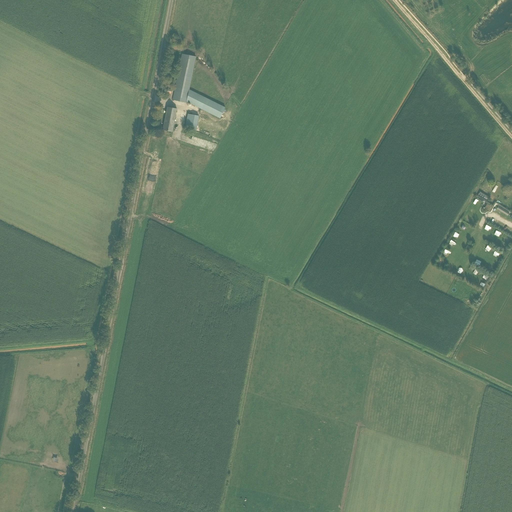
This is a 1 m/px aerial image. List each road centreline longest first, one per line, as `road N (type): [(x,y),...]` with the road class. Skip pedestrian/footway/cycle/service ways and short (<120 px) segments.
road 1 (unclassified): [(72,511),(170,0)]
road 2 (track): [(395,0),(511,137)]
